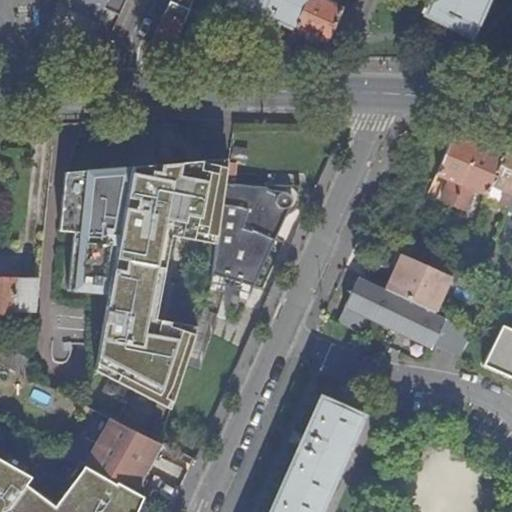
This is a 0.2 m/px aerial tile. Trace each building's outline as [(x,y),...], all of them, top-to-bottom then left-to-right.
[(98,15),(117,24),(128,0),(57,0),(57,2),(96,19),(98,15)] [(242,4),(294,29),(306,0),(241,0),(243,1),(242,4)] [(321,0),(306,0),(294,29),(327,44),(343,10),(321,0)] [(432,0),(426,14),(471,37),(486,3),(487,0),(432,0)] [(168,7),(165,13),(184,23),(189,11),(184,8),(182,13),(168,7)] [(184,23),(165,13),(151,45),(160,58),(169,58),(184,23)] [(477,146),(452,136),(445,153),(442,161),(436,174),(450,180),(442,200),(453,205),(477,146)] [(408,146),(403,157),(413,151),(422,152),(408,146)] [(477,146),(453,205),(464,209),(473,189),(487,195),(503,156),(477,146)] [(182,167),(186,148),(159,147),(137,264),(142,267),(160,279),(182,167)] [(503,156),(487,195),(509,204),(511,197),(511,149),(506,148),(503,156)] [(413,151),(403,157),(392,181),(405,186),(399,199),(421,209),(436,174),(442,161),(422,152),(413,151)] [(110,285),(132,167),(65,172),(59,232),(73,235),(67,293),(107,299),(110,285)] [(200,168),(182,167),(160,279),(155,310),(151,332),(150,338),(146,355),(144,369),(164,372),(167,358),(170,358),(178,315),(181,315),(200,212),(199,211),(205,175),(200,168)] [(225,241),(243,184),(225,182),(211,273),(214,274),(225,241)] [(267,187),(243,184),(225,241),(214,274),(255,286),(277,236),(271,233),(281,209),(285,210),(289,208),(292,203),(292,198),(291,194),(286,191),(283,190),(276,192),(273,195),(267,192),(267,187)] [(277,236),(289,208),(285,210),(281,209),(271,233),(277,236)] [(403,254),(401,253),(385,287),(436,310),(452,274),(428,264),(403,254)] [(160,279),(142,267),(135,306),(155,310),(160,279)] [(36,313),(38,282),(17,281),(0,280),(0,313),(16,314),(15,312),(36,313)] [(440,323),(353,280),(339,312),(425,353),(440,323)] [(155,310),(135,306),(126,304),(130,284),(111,281),(110,285),(107,299),(103,323),(151,332),(155,310)] [(151,332),(103,323),(102,329),(108,330),(137,335),(150,338),(151,332)] [(108,330),(102,329),(92,383),(110,386),(115,361),(104,359),(108,330)] [(511,337),(496,331),(476,371),(511,386),(511,337)] [(134,352),(146,355),(150,338),(137,335),(134,352)] [(0,366),(29,380),(31,361),(0,349),(0,366)] [(318,511),(361,416),(320,397),(269,511),(318,511)] [(133,430),(158,443),(170,411),(151,408),(139,405),(137,404),(135,417),(133,430)] [(109,419),(133,430),(135,417),(110,405),(105,416),(109,419)] [(133,492),(159,443),(158,443),(133,430),(109,419),(82,467),(90,471),(114,484),(115,482),(133,492)] [(89,511),(148,511),(153,503),(133,492),(115,482),(114,484),(90,471),(87,477),(88,478),(92,481),(78,505),(89,511)] [(74,503),(78,505),(92,481),(88,478),(74,503)] [(0,511),(26,511),(0,494),(0,511)]
